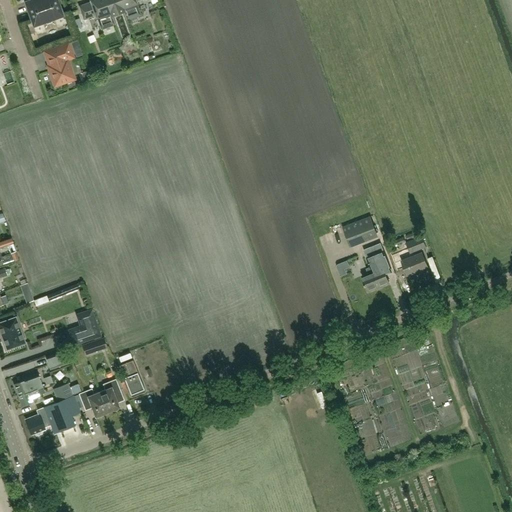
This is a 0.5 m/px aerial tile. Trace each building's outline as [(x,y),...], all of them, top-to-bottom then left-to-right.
[(29,0),(25,2),(33,26),(46,22),(47,24),(52,22),(51,20),(64,15),(58,0),(29,0)] [(111,27),(101,0),(90,0),(91,2),(79,6),(84,19),(96,15),(100,27),(101,30),(111,27)] [(132,19),(124,0),(101,0),(111,27),(115,25),(113,22),(111,15),(123,11),(127,21),(132,19)] [(124,0),(132,19),(140,16),(136,0),(124,0)] [(60,34),(47,39),(50,46),(62,41),(60,34)] [(71,43),(76,58),(83,55),(78,41),(71,43)] [(69,43),(44,52),(53,75),(51,76),(55,86),(65,82),(65,81),(74,77),(68,59),(74,57),(69,43)] [(370,216),(342,227),(351,248),(379,237),(370,216)] [(426,247),(422,236),(405,243),(409,254),(426,247)] [(403,237),(391,243),(393,247),(405,241),(403,237)] [(12,238),(0,241),(0,247),(13,242),(12,238)] [(382,268),(381,264),(387,261),(380,243),(363,250),(370,268),(372,267),(373,271),(361,276),(368,291),(388,283),(382,268)] [(422,253),(401,262),(407,276),(428,267),(422,253)] [(77,284),(47,297),(49,301),(78,289),(77,284)] [(31,293),(26,295),(29,302),(34,300),(31,293)] [(0,294),(0,306),(1,306),(4,314),(14,311),(13,305),(10,306),(6,295),(1,297),(0,294)] [(88,323),(69,330),(74,345),(101,336),(92,309),(84,312),(88,323)] [(15,318),(0,322),(0,330),(7,349),(24,343),(15,318)] [(104,338),(81,345),(85,356),(107,348),(104,338)] [(46,357),(50,369),(68,363),(64,351),(46,357)] [(131,397),(145,391),(132,360),(118,365),(131,397)] [(25,379),(25,381),(14,385),(18,395),(41,387),(37,374),(25,379)] [(105,389),(99,391),(107,412),(113,410),(113,411),(114,411),(118,410),(118,409),(118,408),(119,407),(117,402),(124,400),(116,379),(103,384),(105,389)] [(73,394),(70,387),(68,383),(53,389),(58,401),(73,395),(73,394)] [(78,384),(70,387),(73,394),(81,391),(78,384)] [(41,387),(18,395),(22,406),(33,402),(32,398),(44,393),(41,387)] [(448,387),(436,389),(438,404),(450,402),(448,387)] [(107,412),(99,391),(94,394),(92,388),(78,394),(85,410),(92,407),(95,417),(97,416),(97,417),(98,418),(101,416),(102,415),(102,414),(107,412)] [(73,395),(58,401),(37,410),(38,413),(26,418),(32,433),(45,428),(42,422),(49,419),(54,433),(75,425),(71,416),(80,412),(74,395),(73,395)] [(388,433),(392,449),(401,447),(397,431),(388,433)]
